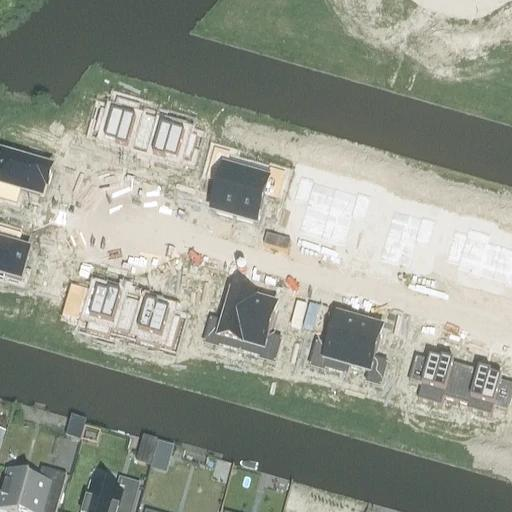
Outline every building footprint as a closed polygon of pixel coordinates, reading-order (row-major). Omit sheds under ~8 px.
[(263,0),(259,16),(287,24),(284,33),(298,37),(305,10),(293,6),(294,0),(263,0)] [(419,29),(412,53),(424,57),(422,66),(445,73),(448,61),(461,65),(468,40),(456,36),(456,34),(445,30),(444,32),(433,29),(432,33),(419,29)] [(468,40),(461,65),(474,69),(470,81),(493,87),(496,78),(508,82),(511,69),(511,56),(503,54),(504,50),(493,47),(494,45),(482,41),(481,43),(468,40)] [(101,112),(94,136),(106,140),(105,144),(116,147),(116,149),(127,152),(128,150),(141,154),(150,121),(138,117),(140,109),(117,102),(113,116),(101,112)] [(150,121),(141,154),(154,158),(153,160),(165,163),(165,161),(177,164),(178,160),(190,164),(197,139),(185,136),(187,127),(164,120),(163,124),(150,121)] [(215,154),(207,182),(220,185),(212,214),(234,220),(249,170),(227,164),(229,158),(215,154)] [(0,201),(16,206),(20,194),(42,200),(45,190),(47,191),(52,172),(2,157),(0,165),(0,201)] [(249,170),(234,220),(257,227),(265,198),(277,202),(284,178),(271,174),(270,176),(249,170)] [(300,177),(293,202),(305,205),(297,234),(320,240),(332,198),(311,191),(313,181),(300,177)] [(320,240),(320,241),(342,247),(351,218),(363,222),(370,197),(356,194),(354,203),(332,197),(332,198),(320,240)] [(466,211),(468,201),(454,197),(451,207),(466,211)] [(390,219),(378,261),(397,267),(398,265),(408,267),(414,245),(426,248),(434,221),(421,218),(418,227),(390,219)] [(0,281),(3,282),(4,278),(21,283),(29,254),(17,251),(20,239),(0,232),(0,281)] [(451,241),(444,265),(456,269),(456,270),(467,273),(466,275),(478,279),(479,277),(491,280),(499,255),(486,251),(489,239),(466,233),(463,244),(451,241)] [(499,255),(491,280),(504,284),(504,286),(511,288),(511,256),(511,258),(499,255)] [(84,294),(76,322),(88,326),(86,335),(109,342),(111,334),(124,337),(133,304),(121,300),(121,298),(109,295),(109,297),(97,294),(96,297),(84,294)] [(211,322),(204,346),(218,350),(218,348),(241,354),(255,304),(255,303),(232,296),(223,326),(211,322)] [(133,304),(124,337),(137,341),(136,345),(159,352),(159,350),(171,353),(180,322),(168,318),(169,314),(158,311),(158,309),(147,306),(146,308),(133,304)] [(255,304),(241,354),(261,360),(260,362),(274,366),(281,342),(269,339),(277,310),(255,304)] [(317,345),(310,369),(323,373),(324,371),(346,377),(349,369),(361,327),(337,320),(329,349),(317,345)] [(361,327),(349,369),(369,375),(366,385),(380,389),(387,365),(374,362),(383,333),(361,327)] [(416,361),(409,386),(422,389),(418,403),(441,409),(443,401),(456,404),(466,371),(453,368),(453,365),(442,362),(441,364),(430,361),(429,365),(416,361)] [(466,371),(456,404),(469,408),(468,412),(491,419),(494,410),(506,413),(511,391),(511,388),(500,385),(501,381),(490,378),(491,376),(479,373),(478,375),(466,371)] [(86,423),(72,419),(66,439),(80,443),(86,423)] [(158,444),(154,458),(169,462),(173,448),(158,444)] [(140,455),(137,463),(149,467),(152,459),(140,455)] [(42,471),(39,481),(37,481),(7,473),(0,498),(0,511),(44,511),(47,502),(58,505),(65,481),(66,478),(42,471)] [(92,486),(84,511),(131,511),(138,487),(120,482),(117,493),(92,486)]
